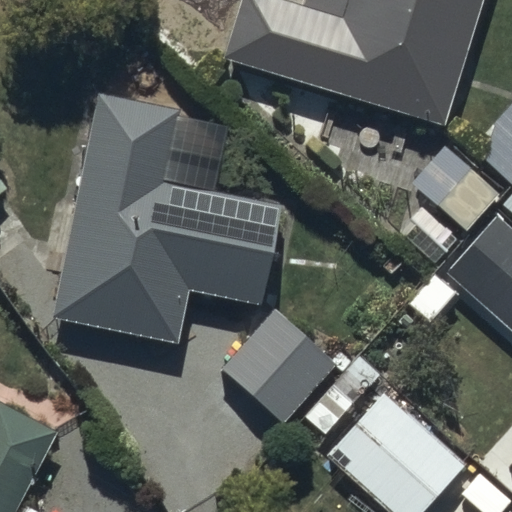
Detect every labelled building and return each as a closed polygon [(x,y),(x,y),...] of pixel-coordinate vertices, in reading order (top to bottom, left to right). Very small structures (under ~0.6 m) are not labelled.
[(242,6),(222,76),(440,141),(481,0),(304,0),(298,22),(242,6)] [(96,91),(59,278),(259,318),(279,216),(207,202),(219,142),(199,138),(204,112),(96,91)] [(511,244),(495,230),(490,225),(438,284),(511,347),(511,244)] [(272,309),(219,366),(281,422),(333,364),(272,309)] [(301,425),(320,442),(374,383),(355,365),(301,425)] [(388,405),(326,472),(368,511),(431,511),(465,477),(388,405)] [(0,511),(19,511),(52,449),(0,422),(0,511)]
